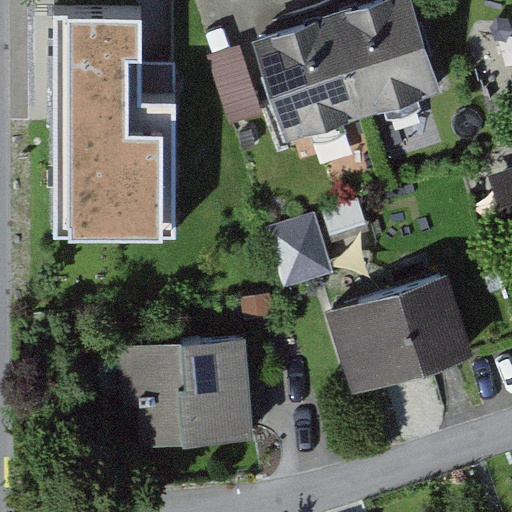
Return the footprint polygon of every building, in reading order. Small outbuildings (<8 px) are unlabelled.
[(424,0),(394,0),(268,44),(302,142),(456,89),(424,0)] [(74,20),(73,133),(53,132),(52,225),(191,225),(191,133),(168,133),(169,20),(74,20)] [(320,203),(269,214),(284,278),(334,267),(320,203)] [(453,272),(337,308),(364,396),(480,359),(453,272)] [(263,437),(256,339),(185,345),(193,442),(263,437)]
